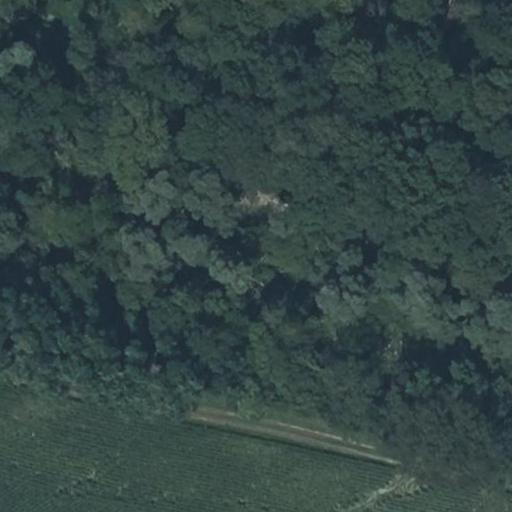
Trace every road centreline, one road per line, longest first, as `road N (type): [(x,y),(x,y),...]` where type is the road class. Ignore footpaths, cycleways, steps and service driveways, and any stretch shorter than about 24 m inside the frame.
road 1 (track): [(511,80),(463,70),(326,67),(240,87),(281,157),(491,239),(511,238)]
road 2 (track): [(0,357),(109,389),(511,478)]
